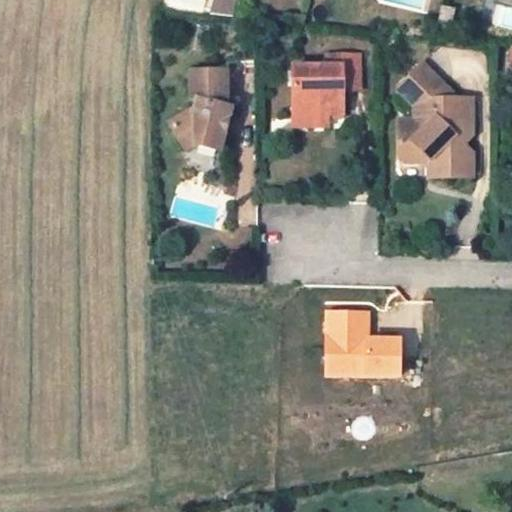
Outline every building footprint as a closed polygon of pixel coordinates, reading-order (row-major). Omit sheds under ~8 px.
[(287,56),(285,109),(321,110),(321,104),(336,105),(338,77),(353,77),(353,47),(322,45),(321,58),(287,56)] [(219,61),(185,57),(183,84),(188,92),(162,107),(177,138),(186,132),(213,141),(217,113),(219,61)] [(406,113),(391,113),(389,149),(394,155),(408,156),(416,149),(418,151),(417,172),(460,174),(464,96),(448,95),(416,57),(392,79),(407,99),(406,113)] [(285,117),(321,118),(321,110),(285,109),(285,117)] [(369,311),(326,311),(326,376),(401,375),(401,337),(370,337),(369,311)]
